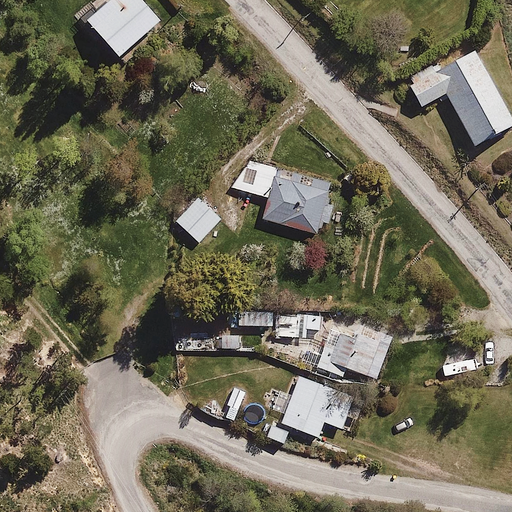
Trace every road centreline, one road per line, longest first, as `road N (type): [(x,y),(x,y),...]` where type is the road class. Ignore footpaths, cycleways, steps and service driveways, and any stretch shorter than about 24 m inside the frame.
road 1 (residential): [(140,511),(127,485),(125,444),(132,428),(150,422),(322,473),(511,505)]
road 2 (residential): [(511,301),(432,203),(236,0)]
